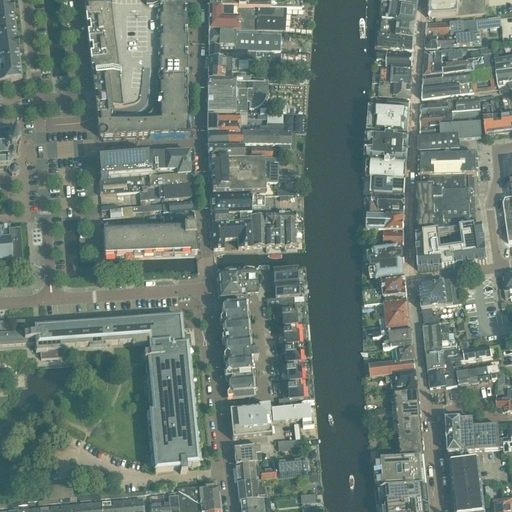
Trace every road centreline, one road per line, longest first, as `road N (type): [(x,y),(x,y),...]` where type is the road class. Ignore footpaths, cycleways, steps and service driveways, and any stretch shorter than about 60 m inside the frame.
road 1 (unclassified): [(51,301),(27,0)]
road 2 (residential): [(208,307),(255,302),(264,399),(216,409)]
road 3 (residential): [(440,511),(431,411),(467,406),(491,420)]
road 4 (unclassified): [(51,301),(206,293)]
road 5 (residential): [(496,269),(496,154),(511,150)]
